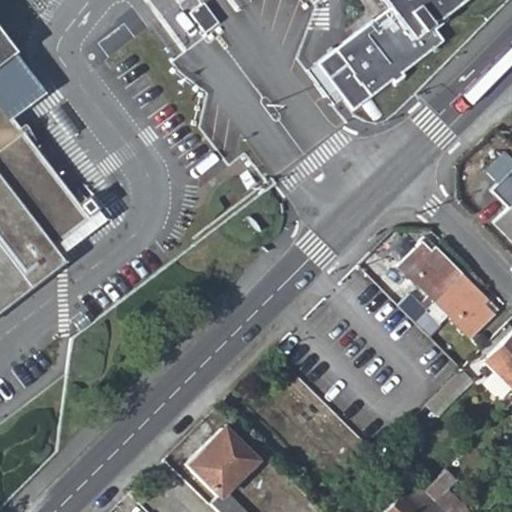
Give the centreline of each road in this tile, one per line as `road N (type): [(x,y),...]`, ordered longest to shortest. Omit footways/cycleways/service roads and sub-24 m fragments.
road 1 (tertiary): [(54,511),(362,204)]
road 2 (unclassified): [(148,0),(265,138),(301,140)]
road 3 (unclassified): [(301,140),(306,114),(223,0)]
road 4 (tertiary): [(394,170),(511,51)]
road 5 (residential): [(511,286),(394,170)]
